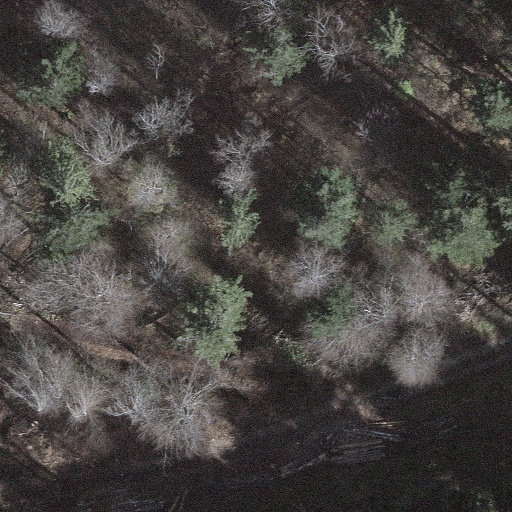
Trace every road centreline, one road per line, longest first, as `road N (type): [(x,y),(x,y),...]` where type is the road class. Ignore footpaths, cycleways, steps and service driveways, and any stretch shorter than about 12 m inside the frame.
road 1 (track): [(0,314),(116,353),(294,392),(383,424),(511,426)]
road 2 (track): [(511,355),(336,407),(0,470)]
